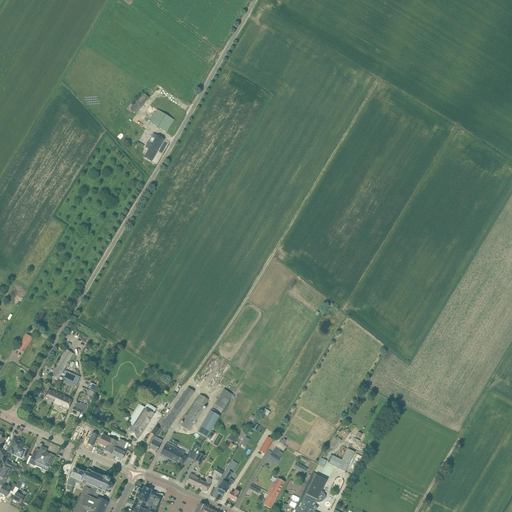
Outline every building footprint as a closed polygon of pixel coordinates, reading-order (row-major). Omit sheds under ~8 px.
[(129,108),(135,114),(149,98),(144,94),(134,106),(132,104),(129,108)] [(149,122),(166,133),(174,120),(157,110),(149,122)] [(149,149),(144,158),(151,162),(164,140),(153,133),(151,137),(152,138),(150,141),(149,141),(145,147),(149,149)] [(26,334),(16,349),(23,353),(33,338),(26,334)] [(65,374),(63,373),(74,354),(66,349),(50,376),(58,381),(61,375),(64,377),(63,379),(76,385),(80,377),(67,371),(65,374)] [(194,392),(189,387),(161,427),(166,431),(176,417),(194,392)] [(212,408),(222,413),(231,393),(221,389),(212,408)] [(54,405),(60,393),(56,392),(55,393),(48,390),(44,400),(52,404),(53,404),(54,404),(54,405)] [(60,393),(54,405),(59,407),(59,406),(68,410),(73,399),(65,395),(60,393)] [(181,426),(190,431),(209,400),(200,395),(181,426)] [(77,402),(72,413),(79,416),(81,413),(83,414),(87,406),(81,403),(80,404),(77,402)] [(148,421),(156,410),(147,404),(145,407),(141,405),(129,423),(133,425),(128,433),(138,439),(148,421)] [(198,432),(207,438),(207,437),(211,431),(220,417),(210,411),(198,432)] [(264,420),(262,424),(273,430),(275,426),(264,420)] [(77,439),(82,441),(88,430),(78,426),(75,430),(80,433),(77,439)] [(238,437),(243,440),(248,430),(244,428),(238,437)] [(98,435),(89,431),(87,436),(90,437),(87,444),(93,446),(98,435)] [(105,447),(104,451),(109,453),(110,450),(113,451),(117,442),(103,435),(98,444),(105,447)] [(153,436),(149,443),(151,444),(150,448),(157,451),(162,441),(160,440),(160,439),(153,436)] [(268,437),(259,451),(264,454),(273,440),(268,437)] [(14,439),(8,452),(13,454),(14,451),(16,452),(17,456),(20,457),(22,456),(23,453),(22,450),(21,450),(23,446),(22,446),(23,443),(19,441),(19,440),(15,438),(15,439),(14,439)] [(342,441),(338,438),(332,446),(335,449),(342,441)] [(126,451),(127,449),(124,447),(127,442),(121,439),(119,443),(118,445),(121,446),(118,454),(117,453),(116,457),(122,460),(126,452),(126,451)] [(118,454),(121,446),(118,445),(119,443),(117,442),(115,447),(116,447),(112,455),(116,457),(117,453),(118,454)] [(181,450),(167,443),(161,454),(183,465),(187,457),(180,453),(181,450)] [(190,451),(189,453),(196,457),(198,452),(202,447),(199,445),(197,448),(196,448),(194,447),(193,449),(192,449),(191,452),(190,451)] [(36,466),(48,471),(55,456),(51,454),(50,455),(45,453),(46,451),(43,449),(43,448),(41,447),(40,450),(36,448),(36,450),(34,450),(28,464),(35,467),(36,466)] [(281,458),(275,454),(278,450),(275,448),(268,458),(273,461),(276,458),(279,460),(281,458)] [(329,464),(346,471),(355,452),(348,449),(343,460),(333,455),(329,464)] [(1,452),(0,454),(0,463),(5,466),(8,468),(13,470),(20,473),(21,470),(22,468),(6,461),(9,455),(1,452)] [(205,456),(198,452),(196,457),(192,462),(197,465),(196,466),(199,468),(203,461),(202,460),(205,456)] [(321,458),(318,465),(323,467),(327,461),(321,458)] [(307,469),(297,463),(294,468),(304,474),(307,469)] [(0,479),(1,480),(8,468),(5,466),(0,474),(0,479)] [(8,468),(1,480),(5,482),(9,476),(10,477),(13,470),(8,468)] [(82,484),(86,473),(85,472),(85,473),(74,468),(68,484),(67,489),(71,491),(73,487),(74,487),(75,483),(76,482),(81,485),(82,484)] [(217,468),(213,474),(220,478),(224,472),(217,468)] [(82,484),(86,485),(94,489),(94,488),(98,489),(96,494),(97,494),(97,493),(104,496),(106,489),(108,490),(109,490),(111,490),(112,489),(112,487),(112,486),(112,484),(111,483),(109,483),(111,479),(108,477),(104,476),(103,477),(92,472),(92,471),(88,469),(86,473),(82,484)] [(220,486),(217,492),(224,495),(227,489),(229,485),(226,484),(227,482),(229,479),(233,473),(229,471),(226,476),(223,481),(220,486)] [(294,511),(315,511),(314,511),(318,507),(315,505),(317,502),(319,503),(320,503),(322,502),(323,501),(324,500),(325,498),(325,496),(324,494),(323,493),(322,492),(322,491),(327,480),(312,473),(299,498),(297,503),(294,509),(296,510),(294,511)] [(186,483),(199,489),(203,480),(197,478),(198,477),(190,474),(186,483)] [(28,479),(21,476),(15,487),(19,489),(22,483),(25,484),(28,479)] [(203,480),(199,489),(206,492),(210,484),(209,484),(212,480),(208,478),(206,483),(203,481),(203,480)] [(271,490),(269,494),(273,496),(272,499),(275,501),(285,482),(277,478),(275,483),(273,483),(269,490),(271,490)] [(0,492),(7,496),(10,490),(13,491),(16,485),(13,483),(11,486),(8,485),(6,488),(3,486),(0,492)] [(108,502),(98,497),(96,495),(97,494),(96,494),(98,489),(94,488),(94,489),(86,485),(77,506),(73,511),(85,511),(87,510),(91,511),(90,511),(103,511),(106,507),(107,507),(108,504),(107,504),(108,502)] [(136,498),(131,510),(135,511),(156,511),(164,496),(152,491),(144,487),(143,490),(139,489),(136,497),(136,498)] [(235,501),(238,496),(239,493),(235,490),(233,493),(231,492),(228,497),(235,501)] [(21,495),(17,493),(13,500),(21,504),(24,497),(26,493),(23,491),(21,495)] [(273,496),(269,494),(263,505),(271,509),(275,501),(272,499),(273,496)] [(290,500),(287,506),(294,509),(297,503),(299,498),(293,495),(290,500)]
